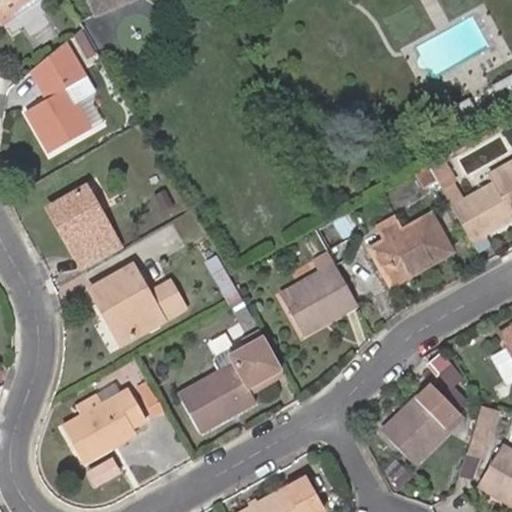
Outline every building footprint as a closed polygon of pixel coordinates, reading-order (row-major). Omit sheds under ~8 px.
[(9,13),(28,0),(0,0),(0,19),(1,21),(10,15),(9,13)] [(88,0),(94,12),(122,0),(88,0)] [(180,0),(186,9),(201,0),(200,0),(180,0)] [(94,92),(66,43),(34,70),(46,92),(24,106),(49,147),(87,123),(75,103),(94,92)] [(97,127),(108,122),(95,95),(83,101),(97,127)] [(426,165),(439,188),(451,181),(439,157),(426,165)] [(451,181),(439,188),(449,206),(460,227),(468,240),(509,218),(507,213),(511,210),(511,160),(488,173),(493,182),(461,200),(451,181)] [(85,266),(121,245),(88,183),(57,201),(69,225),(63,228),(85,266)] [(69,225),(57,201),(50,205),(63,228),(69,225)] [(386,266),(394,281),(447,253),(440,239),(453,231),(439,207),(401,228),(392,234),(381,240),(366,248),(378,270),(386,266)] [(392,234),(401,228),(394,215),(373,227),(381,240),(392,234)] [(316,271),(276,295),(298,334),(354,304),(327,253),(311,262),(316,271)] [(113,308),(107,311),(122,337),(184,303),(170,278),(148,290),(131,260),(90,282),(100,299),(106,296),(113,308)] [(386,285),(394,281),(386,266),(378,270),(386,285)] [(230,277),(228,272),(217,278),(229,301),(240,295),(230,277)] [(240,295),(229,301),(239,318),(250,312),(240,295)] [(100,299),(107,311),(113,308),(106,296),(100,299)] [(225,357),(229,364),(178,392),(200,430),(255,399),(250,389),(279,372),(260,337),(225,357)] [(456,386),(467,374),(442,350),(431,361),(456,386)] [(163,407),(149,381),(139,387),(154,412),(163,407)] [(413,464),(448,430),(445,427),(459,413),(431,384),(418,397),(382,431),(413,464)] [(129,386),(101,402),(80,414),(62,424),(82,458),(109,443),(106,438),(130,425),(146,416),(129,386)] [(80,414),(101,402),(96,392),(74,403),(80,414)] [(485,456),(500,407),(483,403),(467,450),(480,454),(485,456)] [(134,431),(130,425),(106,438),(109,443),(134,431)] [(477,481),(511,502),(511,448),(501,442),(477,481)] [(467,450),(460,471),(473,476),(480,454),(467,450)] [(86,474),(94,488),(118,474),(110,461),(86,474)] [(304,477),(239,511),(321,511),(323,511),(304,477)]
